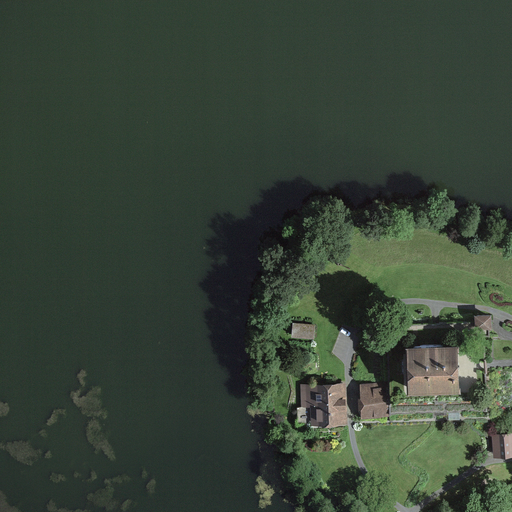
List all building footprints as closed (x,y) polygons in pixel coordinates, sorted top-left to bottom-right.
[(491,313),(474,314),(475,322),(476,328),(485,328),(492,327),(491,313)] [(317,325),(294,321),(292,336),(315,340),(317,325)] [(455,339),(402,342),(404,389),(457,387),(455,339)] [(348,384),(303,385),(303,408),(312,408),(313,426),(349,425),(348,384)] [(385,385),(361,386),(362,418),(390,418),(390,413),(389,385),(385,385)] [(511,433),(493,435),(495,456),(511,454),(511,433)]
